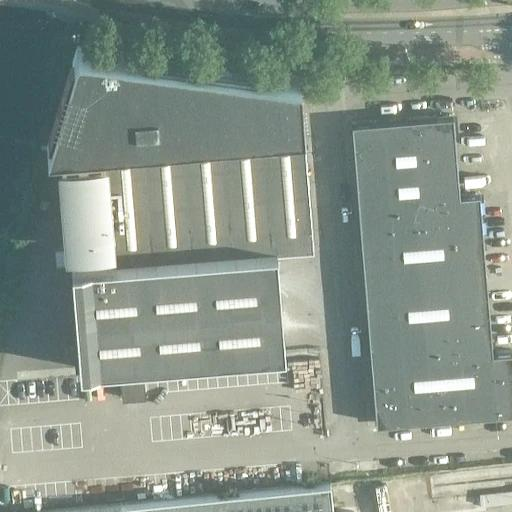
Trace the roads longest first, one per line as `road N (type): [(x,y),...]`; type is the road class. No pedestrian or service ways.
road 1 (unclassified): [(511,86),(322,98),(358,456),(511,441)]
road 2 (tertiary): [(115,0),(233,21),(394,31),(505,24)]
road 3 (tertiary): [(471,0),(156,0)]
